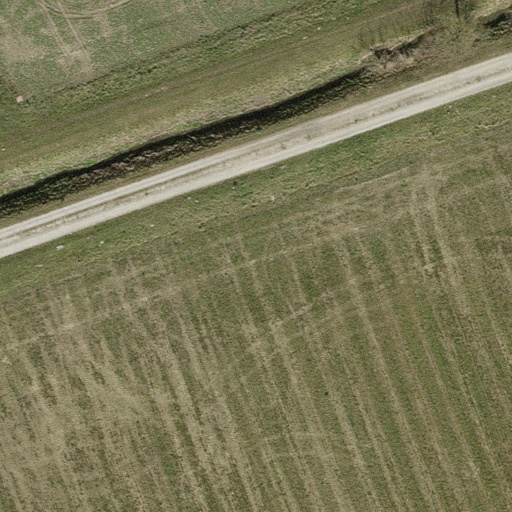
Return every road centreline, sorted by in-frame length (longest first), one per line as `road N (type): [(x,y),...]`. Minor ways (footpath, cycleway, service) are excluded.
road 1 (track): [(0,230),(511,56)]
road 2 (track): [(0,145),(422,0)]
